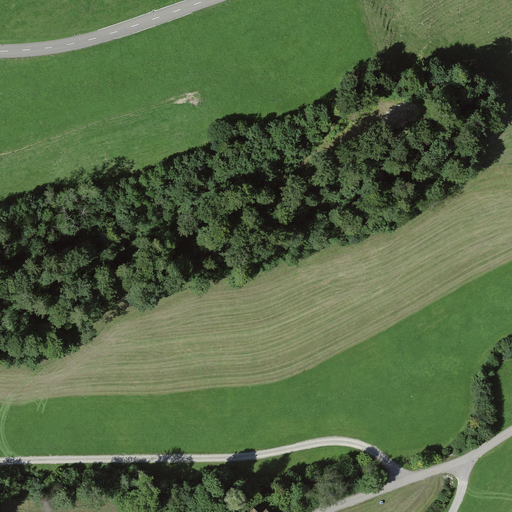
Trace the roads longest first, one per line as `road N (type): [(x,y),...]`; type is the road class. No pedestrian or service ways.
road 1 (track): [(367,114),(188,232),(0,408)]
road 2 (track): [(403,482),(371,447),(350,440),(214,459),(0,461)]
road 3 (tertiary): [(0,53),(81,44),(209,0)]
